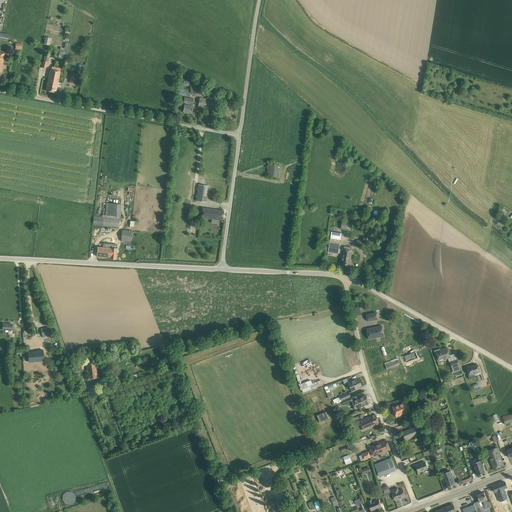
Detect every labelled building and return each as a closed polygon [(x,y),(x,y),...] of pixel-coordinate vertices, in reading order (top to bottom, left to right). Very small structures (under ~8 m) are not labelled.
[(9,34),(0,32),(0,39),(8,41),(9,34)] [(68,51),(64,50),(60,49),(58,57),(66,59),(68,51)] [(60,72),(50,70),(46,90),(46,91),(56,93),(56,92),(60,72)] [(195,99),(185,97),(184,102),(185,103),(183,112),(192,113),(195,99)] [(215,100),(200,97),(198,107),(213,110),(215,100)] [(278,177),(280,165),(270,164),(269,176),(278,177)] [(207,202),(209,186),(199,184),(196,201),(207,202)] [(119,218),(119,216),(120,216),(121,204),(106,203),(105,215),(102,214),(102,217),(94,216),(93,224),(119,227),(120,218),(119,218)] [(202,212),(201,217),(222,221),(224,211),(202,208),(202,212)] [(132,231),(122,230),(121,241),(131,242),(132,231)] [(339,251),(340,244),(330,242),(328,250),(339,251)] [(344,246),(342,265),(350,266),(352,248),(344,246)] [(117,249),(97,247),(96,256),(110,257),(110,259),(116,259),(117,249)] [(367,315),(368,321),(378,319),(377,313),(367,315)] [(384,336),(382,326),(367,329),(369,339),(384,336)] [(48,327),(41,329),(43,337),(51,335),(48,327)] [(436,356),(437,356),(439,360),(444,358),(445,359),(451,358),(447,347),(440,350),(440,349),(434,351),(436,356)] [(31,353),(33,362),(45,360),(43,351),(31,353)] [(414,353),(405,357),(407,362),(416,358),(414,353)] [(397,359),(384,363),(387,369),(399,364),(397,359)] [(458,359),(451,362),(453,368),(460,365),(458,359)] [(88,379),(97,378),(95,361),(86,362),(88,379)] [(43,365),(30,367),(32,376),(47,374),(46,370),(44,371),(43,365)] [(472,366),(467,367),(470,375),(474,374),(480,372),(478,365),(472,367),(472,366)] [(362,385),(358,378),(348,382),(352,391),(356,390),(356,388),(362,385)] [(313,383),(311,380),(300,384),(303,392),(324,385),(322,379),(313,383)] [(340,397),(342,401),(352,396),(350,392),(340,397)] [(352,396),(342,401),(344,406),(353,402),(356,409),(370,403),(366,395),(353,400),(352,396)] [(411,411),(407,402),(393,407),(397,416),(411,411)] [(304,421),(306,427),(325,420),(323,413),(304,421)] [(511,416),(511,413),(503,416),(505,424),(511,421),(511,416)] [(380,424),(376,414),(364,419),(362,420),(360,421),(364,431),(380,424)] [(417,435),(415,427),(403,432),(406,440),(417,435)] [(390,449),(387,440),(370,447),(374,456),(390,449)] [(497,447),(484,452),(486,458),(489,456),(494,469),(504,465),(497,447)] [(478,461),(473,463),(478,475),(485,472),(479,457),(477,458),(478,461)] [(391,458),(375,464),(380,476),(396,470),(391,458)] [(316,459),(306,463),(309,469),(318,465),(316,459)] [(416,465),(418,472),(428,469),(425,462),(416,465)] [(451,472),(450,471),(443,474),(443,475),(447,487),(456,484),(451,471),(451,472)] [(244,483),(246,488),(256,484),(254,479),(244,483)] [(295,491),(298,489),(297,485),(295,486),(294,482),(289,484),(291,488),(293,487),(295,491)] [(505,482),(493,486),(495,492),(497,491),(500,501),(508,498),(504,489),(507,487),(505,482)] [(246,488),(248,492),(258,489),(256,484),(246,488)] [(399,490),(398,487),(392,490),(393,493),(392,493),(395,500),(406,496),(403,489),(399,490)] [(259,493),(258,489),(248,492),(249,497),(259,493)] [(486,499),(484,492),(477,495),(480,502),(483,501),(486,509),(491,507),(490,502),(488,503),(486,499)] [(261,498),(259,493),(249,497),(251,502),(261,498)] [(254,508),(264,504),(262,499),(252,503),(254,508)] [(370,504),(369,504),(371,511),(382,507),(379,500),(373,502),(371,499),(368,500),(370,504)]
